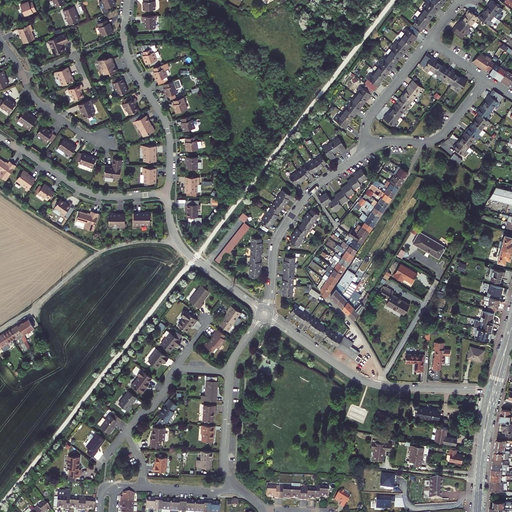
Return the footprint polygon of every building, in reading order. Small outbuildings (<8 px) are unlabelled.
[(103,0),(103,1),(104,0),(108,8),(117,4),(115,0),(103,0)] [(145,2),(145,5),(145,10),(157,10),(156,1),(155,1),(154,0),(145,0),(146,2),(145,2)] [(439,8),(443,2),(439,0),(431,0),(432,0),(431,0),(427,0),(426,2),(438,11),(440,8),(439,8)] [(33,1),(30,2),(29,2),(26,3),(26,2),(21,5),(25,15),(37,10),(33,1)] [(435,15),(438,11),(426,2),(423,7),(425,9),(422,13),(430,19),(434,14),(435,15)] [(492,5),(493,6),(489,11),(501,20),(503,21),(506,17),(503,14),(506,11),(495,2),(492,5)] [(75,6),(64,10),(66,17),(68,16),(71,24),(80,20),(77,13),(77,12),(75,6)] [(468,12),(469,13),(467,16),(475,22),(476,21),(479,23),(482,18),(471,9),(468,12)] [(498,24),(501,20),(489,11),(485,16),(484,15),(482,18),(494,27),(497,23),(498,24)] [(426,24),(430,19),(422,13),(419,17),(416,15),(413,20),(415,22),(424,29),(427,25),(426,24)] [(157,21),(157,16),(143,17),(143,21),(146,21),(146,29),(156,29),(156,21),(157,21)] [(473,25),(475,22),(467,16),(465,18),(473,25)] [(475,34),(470,29),(473,25),(465,18),(460,24),(459,23),(454,30),(464,38),(467,34),(472,38),(475,34)] [(108,20),(98,24),(103,35),(114,30),(110,22),(109,23),(108,20)] [(421,33),(424,29),(415,22),(412,26),(420,32),(421,33)] [(23,35),(24,38),(23,38),(24,43),(35,39),(32,31),(33,30),(31,24),(27,26),(26,25),(25,26),(19,29),(21,35),(23,35)] [(416,36),(420,32),(412,26),(409,30),(406,28),(403,32),(401,31),(399,35),(402,38),(410,44),(414,39),(415,40),(418,37),(416,36)] [(55,54),(65,50),(63,46),(62,46),(61,44),(62,44),(70,41),(66,33),(49,40),(55,54)] [(406,50),(410,44),(402,38),(399,42),(396,41),(393,45),(405,54),(407,50),(406,50)] [(390,49),(392,51),(389,55),(398,61),(401,56),(402,57),(405,54),(393,45),(390,49)] [(146,51),(144,52),(146,55),(145,56),(146,59),(145,59),(147,64),(158,60),(155,52),(154,52),(153,49),(151,49),(146,51)] [(436,60),(436,59),(427,53),(421,62),(426,66),(425,68),(429,72),(431,69),(435,72),(441,63),(436,60)] [(488,57),(482,53),(473,61),(487,70),(493,61),(494,60),(489,56),(488,57)] [(386,59),(384,57),(380,61),(392,70),(394,67),(393,66),(398,61),(389,55),(386,59)] [(107,58),(105,58),(98,60),(102,69),(101,71),(102,73),(104,73),(104,74),(109,72),(110,74),(118,72),(115,65),(114,65),(112,62),(113,60),(114,58),(110,57),(107,58)] [(377,66),(379,67),(376,71),(384,78),(388,73),(389,74),(392,70),(380,61),(377,66)] [(487,70),(491,73),(497,64),(493,61),(487,70)] [(155,72),(156,75),(157,80),(170,76),(168,72),(172,71),(170,63),(155,68),(156,71),(155,72)] [(447,66),(446,67),(441,63),(435,72),(440,75),(438,77),(442,80),(450,68),(447,66)] [(491,73),(496,76),(502,67),(497,64),(491,73)] [(71,77),(70,73),(71,73),(68,67),(56,72),(57,74),(59,78),(60,78),(63,85),(75,80),(73,76),(72,76),(71,77)] [(509,72),(502,67),(496,76),(495,76),(503,81),(509,72)] [(453,71),(454,70),(450,68),(442,80),(447,83),(449,80),(453,83),(458,75),(453,71)] [(0,88),(9,85),(7,79),(5,79),(4,76),(5,76),(6,75),(5,71),(0,72),(0,88)] [(381,84),(380,83),(384,78),(376,71),(373,76),(371,74),(367,78),(368,80),(365,84),(367,85),(374,91),(375,91),(381,84)] [(511,73),(509,72),(503,81),(509,85),(511,80),(511,73)] [(465,77),(464,78),(458,75),(453,83),(457,86),(456,89),(461,92),(469,80),(465,77)] [(126,83),(124,78),(123,78),(115,82),(113,82),(116,88),(117,87),(120,95),(129,91),(126,83)] [(165,88),(166,92),(167,97),(169,96),(177,93),(180,92),(178,88),(184,86),(181,78),(165,84),(166,88),(165,88)] [(425,89),(414,80),(408,87),(409,88),(405,93),(414,100),(417,96),(419,98),(423,93),(420,92),(421,91),(423,92),(425,89)] [(82,89),(84,88),(82,84),(69,89),(70,93),(72,92),(75,100),(85,96),(82,89)] [(357,91),(359,93),(356,97),(365,103),(369,98),(370,98),(372,95),(371,94),(374,91),(367,85),(364,88),(361,86),(357,91)] [(400,98),(398,101),(410,110),(413,106),(410,104),(414,100),(405,93),(401,98),(400,98)] [(488,98),(485,103),(493,109),(496,106),(498,107),(502,103),(490,94),(488,98)] [(0,106),(10,114),(17,104),(7,97),(4,102),(1,100),(0,101),(0,106)] [(360,108),(365,103),(356,97),(353,101),(351,99),(348,103),(359,112),(362,109),(360,108)] [(136,98),(134,99),(126,103),(124,104),(126,107),(127,107),(131,114),(140,110),(136,102),(138,101),(136,98)] [(175,105),(176,108),(177,113),(188,109),(185,101),(184,101),(183,98),(174,101),(176,104),(175,105)] [(94,105),(91,99),(79,104),(82,110),(83,110),(84,113),(83,113),(85,118),(96,113),(92,106),(94,105)] [(406,114),(410,110),(398,101),(395,104),(396,105),(392,110),(401,117),(404,112),(406,114)] [(344,108),(346,109),(343,113),(352,120),(355,114),(357,115),(359,112),(348,103),(344,108)] [(480,108),(477,111),(480,114),(489,120),(492,116),(490,114),(493,109),(485,103),(480,109),(480,108)] [(28,115),(29,113),(25,110),(18,120),(25,125),(24,126),(30,130),(37,119),(32,115),(31,116),(28,115)] [(398,120),(401,117),(392,110),(388,115),(387,115),(385,118),(396,127),(400,122),(398,120)] [(347,125),(352,120),(343,113),(340,117),(338,116),(335,120),(346,129),(348,126),(347,125)] [(492,122),(489,120),(480,114),(478,117),(478,118),(474,123),(482,129),(486,125),(488,127),(492,122)] [(157,130),(154,124),(153,125),(152,125),(151,122),(152,122),(148,115),(136,121),(137,123),(140,129),(142,128),(146,136),(157,130)] [(191,116),(182,119),(183,122),(182,122),(183,126),(182,126),(184,131),(195,128),(195,126),(197,126),(197,124),(197,122),(195,121),(193,121),(193,119),(192,120),(191,116)] [(471,128),(470,127),(468,130),(479,139),(481,136),(482,137),(486,132),(482,129),(474,123),(471,128)] [(50,131),(43,126),(38,134),(44,139),(43,140),(47,143),(48,141),(53,133),(55,131),(52,129),(50,131)] [(465,134),(466,134),(462,140),(470,146),(473,141),(476,143),(479,139),(468,130),(465,134)] [(48,141),(51,144),(57,136),(53,133),(48,141)] [(343,152),(348,148),(340,136),(324,147),(332,159),(337,156),(335,153),(341,148),(343,152)] [(196,140),(195,137),(187,138),(187,142),(186,142),(187,151),(199,149),(199,148),(203,147),(202,141),(198,142),(198,140),(196,140)] [(72,143),(65,139),(59,147),(66,151),(65,152),(71,156),(77,147),(72,143)] [(473,148),(470,146),(462,140),(458,145),(457,144),(454,148),(466,156),(470,150),(471,151),(473,148)] [(157,153),(157,145),(144,145),(143,148),(143,152),(145,152),(145,161),(158,161),(158,156),(157,156),(156,156),(156,153),(157,153)] [(464,159),(455,153),(452,158),(460,164),(464,159)] [(89,167),(94,169),(97,158),(92,156),(92,157),(84,154),(81,162),(81,163),(89,166),(89,167)] [(328,162),(323,155),(315,160),(321,168),(325,165),(325,164),(328,162)] [(199,169),(199,157),(188,157),(187,169),(199,169)] [(17,165),(11,161),(9,163),(9,164),(6,163),(0,158),(0,169),(1,170),(0,172),(0,175),(7,180),(17,165)] [(112,168),(112,167),(106,166),(105,176),(120,179),(123,160),(115,159),(114,167),(114,168),(112,168)] [(390,169),(395,162),(390,159),(385,165),(390,169)] [(321,168),(315,160),(307,166),(312,173),(315,171),(316,172),(321,168)] [(405,178),(410,171),(400,165),(395,172),(398,174),(405,178)] [(312,173),(307,166),(300,171),(305,179),(310,176),(309,175),(312,173)] [(156,178),(156,175),(157,175),(157,168),(144,168),(144,175),(145,175),(145,183),(157,183),(157,178),(156,178)] [(28,174),(29,172),(25,169),(18,180),(24,184),(23,186),(27,188),(29,189),(36,179),(31,175),(30,176),(27,174),(28,174)] [(333,201),(328,193),(320,198),(326,206),(330,203),(335,211),(343,205),(342,204),(350,198),(349,196),(356,191),(355,189),(363,184),(361,182),(369,177),(363,169),(356,174),(357,176),(350,181),(351,183),(343,188),(345,190),(337,196),(338,197),(333,201)] [(305,179),(300,171),(291,177),(296,184),(299,182),(300,183),(305,179)] [(405,178),(398,174),(393,181),(392,182),(400,187),(405,178)] [(200,184),(200,177),(187,177),(187,184),(188,184),(188,187),(187,187),(187,192),(188,192),(198,192),(199,184),(200,184)] [(378,183),(385,188),(383,190),(386,191),(385,192),(393,197),(396,192),(389,187),(389,186),(387,184),(379,179),(377,178),(374,183),(377,185),(378,183)] [(389,187),(396,192),(400,187),(392,182),(393,181),(391,180),(387,184),(389,186),(389,187)] [(374,182),(370,187),(374,189),(374,188),(377,190),(378,188),(381,191),(382,189),(377,185),(374,183),(374,182)] [(52,190),(53,189),(45,184),(39,193),(46,198),(47,197),(50,199),(55,192),(52,190)] [(511,189),(510,189),(497,186),(491,197),(511,202),(511,189)] [(367,191),(370,194),(372,196),(376,191),(374,189),(370,187),(367,191)] [(292,195),(285,190),(279,198),(287,203),(291,198),(289,198),(292,195)] [(380,194),(383,196),(382,197),(390,202),(393,197),(385,192),(386,191),(383,190),(380,194)] [(382,197),(379,201),(387,206),(390,202),(382,197)] [(287,203),(279,198),(274,206),(281,210),(283,207),(284,208),(287,203)] [(70,201),(68,204),(61,199),(56,207),(63,212),(62,213),(65,216),(73,204),(70,201)] [(387,206),(379,201),(376,206),(383,211),(387,206)] [(372,203),(369,208),(370,209),(373,211),(380,216),(383,211),(376,206),(372,203)] [(201,208),(201,204),(187,204),(187,208),(189,208),(189,216),(199,216),(199,208),(201,208)] [(281,210),(274,206),(268,214),(276,220),(280,215),(279,214),(281,210)] [(311,213),(310,212),(307,217),(315,222),(321,214),(313,209),(311,213)] [(380,216),(373,211),(370,209),(367,213),(370,216),(377,221),(380,216)] [(91,215),(88,214),(80,211),(78,220),(77,225),(85,227),(85,228),(95,231),(100,213),(92,211),(92,214),(91,215)] [(143,214),(143,213),(135,213),(135,226),(138,226),(143,225),(143,224),(151,224),(151,211),(146,211),(146,213),(146,214),(143,214)] [(118,214),(115,214),(115,213),(110,213),(110,225),(118,225),(118,227),(124,227),(126,227),(126,213),(118,213),(118,214)] [(502,217),(502,219),(510,221),(511,221),(511,215),(501,213),(500,216),(502,217)] [(276,220),(268,214),(263,222),(270,227),(272,223),(273,224),(276,220)] [(377,221),(370,216),(366,221),(374,226),(377,221)] [(302,226),(310,230),(315,222),(307,217),(304,221),(305,222),(302,226)] [(366,221),(363,225),(371,230),(374,226),(366,221)] [(363,225),(360,223),(355,230),(366,237),(371,230),(363,225)] [(304,238),(310,230),(302,226),(300,229),(299,228),(296,233),(304,238)] [(363,243),(366,237),(355,230),(351,227),(348,232),(352,235),(356,238),(363,243)] [(420,231),(413,243),(439,258),(446,247),(420,231)] [(292,242),(299,246),(304,238),(296,233),(293,237),(294,238),(292,242)] [(500,240),(498,246),(501,247),(511,249),(511,240),(511,241),(511,240),(511,235),(505,234),(503,240),(500,240)] [(351,244),(358,249),(363,243),(356,238),(352,235),(347,241),(351,244)] [(262,236),(254,236),(253,246),(263,247),(263,241),(262,241),(262,236)] [(342,245),(346,249),(355,254),(358,249),(351,244),(347,241),(346,240),(342,245)] [(346,249),(342,245),(339,243),(337,247),(345,253),(343,256),(350,261),(355,254),(346,249)] [(263,247),(253,246),(252,255),(261,256),(261,251),(262,252),(263,247)] [(511,258),(511,253),(511,249),(501,247),(498,260),(505,262),(507,257),(511,258)] [(402,248),(398,255),(403,257),(406,251),(402,248)] [(336,255),(328,249),(327,251),(333,256),(334,257),(336,255)] [(336,255),(334,257),(347,266),(350,261),(343,256),(338,252),(336,255)] [(261,256),(252,255),(251,264),(261,265),(262,260),(260,260),(261,256)] [(287,259),(286,259),(285,265),(295,265),(295,256),(287,255),(287,259)] [(347,266),(334,257),(333,256),(331,259),(335,261),(332,265),(336,267),(335,268),(343,273),(347,266)] [(463,270),(465,263),(459,261),(457,268),(463,270)] [(259,271),(261,271),(261,265),(251,264),(250,274),(259,275),(259,271)] [(412,283),(417,274),(401,264),(394,276),(402,281),(404,278),(412,283)] [(285,270),(286,270),(286,274),(294,275),(295,265),(285,265),(285,270)] [(328,270),(340,277),(343,273),(335,268),(336,267),(332,265),(328,270)] [(338,301),(344,295),(347,290),(356,274),(353,272),(354,272),(349,268),(332,295),(338,301)] [(502,274),(505,275),(506,271),(494,268),(491,279),(500,282),(502,274)] [(324,276),(325,277),(328,279),(328,280),(335,284),(340,277),(328,270),(324,276)] [(343,307),(349,312),(355,306),(360,299),(356,296),(370,273),(366,271),(353,296),(350,301),(343,307)] [(285,278),(284,278),(284,284),(293,284),(294,275),(286,274),(285,278)] [(328,280),(328,279),(325,277),(319,285),(327,297),(335,284),(328,280)] [(284,293),(293,294),(293,284),(284,284),(283,289),(285,289),(284,293)] [(203,303),(211,291),(202,285),(190,301),(201,309),(204,304),(203,303)] [(387,304),(404,314),(410,304),(393,294),(394,291),(386,286),(381,293),(390,298),(387,304)] [(309,291),(318,297),(321,293),(312,287),(309,291)] [(353,296),(347,290),(344,295),(350,301),(353,296)] [(488,308),(497,311),(500,298),(486,294),(484,299),(487,300),(490,300),(489,304),(488,308)] [(338,301),(343,307),(350,301),(344,295),(338,301)] [(363,301),(358,308),(355,306),(349,312),(355,319),(361,312),(366,303),(363,301)] [(230,329),(242,311),(232,304),(230,307),(228,311),(229,312),(221,323),(230,329)] [(294,313),(294,314),(299,318),(304,310),(296,304),(291,311),(294,313)] [(194,325),(199,319),(186,310),(183,315),(185,317),(180,325),(188,331),(193,324),(194,325)] [(312,315),(304,310),(299,318),(303,321),(304,320),(307,322),(312,315)] [(494,313),(482,310),(480,320),(493,323),(494,318),(493,318),(494,313)] [(314,329),(320,321),(312,315),(307,322),(310,324),(310,326),(314,329)] [(29,319),(19,325),(25,334),(34,328),(29,319)] [(493,323),(480,320),(478,327),(491,331),(493,323)] [(328,326),(320,321),(314,329),(319,332),(319,331),(323,334),(328,326)] [(19,325),(12,329),(17,337),(19,342),(20,341),(25,350),(29,348),(26,342),(23,337),(26,335),(25,334),(19,325)] [(326,336),(325,337),(330,340),(336,332),(328,326),(323,334),(326,336)] [(476,335),(489,338),(491,331),(478,327),(476,335)] [(228,339),(225,337),(227,334),(219,328),(215,334),(217,336),(215,339),(213,339),(212,341),(211,340),(210,339),(206,344),(217,352),(221,348),(228,339)] [(17,337),(12,329),(0,336),(0,341),(0,342),(0,341),(0,349),(4,347),(3,346),(17,337)] [(163,344),(171,350),(174,347),(177,344),(178,345),(179,346),(183,340),(182,339),(175,334),(169,330),(166,334),(169,336),(163,344)] [(178,330),(175,334),(182,339),(185,335),(178,330)] [(338,345),(342,340),(344,337),(336,332),(330,340),(335,343),(338,345)] [(445,350),(445,344),(436,343),(436,350),(437,350),(436,359),(435,359),(435,371),(441,371),(442,364),(446,364),(446,356),(440,356),(440,350),(445,350)] [(355,347),(352,345),(351,347),(347,352),(350,354),(355,347)] [(483,360),(487,349),(473,345),(469,357),(483,360)] [(166,363),(170,358),(159,349),(150,361),(159,367),(162,363),(164,361),(165,361),(166,363)] [(425,354),(407,354),(407,362),(416,362),(416,370),(424,371),(425,354)] [(150,383),(154,377),(138,366),(135,370),(135,372),(141,376),(134,385),(144,393),(151,383),(150,383)] [(208,395),(204,395),(204,399),(219,400),(220,380),(208,380),(208,395)] [(130,391),(120,403),(121,404),(130,391)] [(138,397),(130,391),(121,404),(130,411),(134,406),(133,405),(138,397)] [(174,410),(178,404),(171,399),(166,405),(168,406),(160,416),(169,422),(177,412),(174,410)] [(218,412),(219,404),(206,404),(206,420),(216,420),(216,415),(216,411),(218,412)] [(419,406),(417,415),(439,420),(441,411),(419,406)] [(119,425),(124,419),(116,413),(113,416),(111,414),(102,426),(111,433),(118,424),(119,425)] [(217,433),(217,425),(204,425),(204,433),(205,433),(205,440),(215,441),(216,436),(216,433),(217,433)] [(448,427),(438,425),(436,439),(457,443),(458,438),(447,436),(448,427)] [(166,440),(167,427),(155,426),(154,439),(153,439),(152,446),(163,447),(164,440),(166,440)] [(99,450),(107,439),(98,433),(96,437),(93,440),(88,447),(92,449),(89,453),(95,457),(100,450),(99,450)] [(372,447),(376,448),(374,459),(384,460),(386,450),(391,451),(392,442),(386,441),(386,442),(373,441),(372,447)] [(428,453),(430,443),(425,442),(424,446),(410,443),(409,449),(412,449),(410,460),(415,460),(414,463),(416,463),(416,465),(419,465),(420,464),(421,456),(423,457),(424,453),(428,453)] [(457,452),(457,448),(450,447),(449,452),(451,453),(450,460),(454,461),(454,460),(462,462),(464,454),(457,452)] [(216,458),(216,451),(204,451),(204,459),(200,459),(199,467),(214,467),(214,460),(214,458),(216,458)] [(81,470),(81,457),(70,457),(70,464),(69,464),(68,469),(72,470),(71,476),(78,477),(82,477),(82,470),(81,470)] [(168,471),(168,457),(158,457),(157,463),(157,466),(156,466),(155,470),(168,471)] [(395,475),(380,475),(380,488),(393,489),(393,480),(395,480),(395,475)] [(442,499),(443,480),(432,479),(430,502),(437,502),(437,499),(442,499)] [(293,487),(292,498),(300,498),(300,499),(304,500),(305,488),(301,487),(301,483),(293,483),(293,487)] [(280,498),(281,486),(268,485),(267,497),(276,497),(276,498),(280,498)] [(330,497),(330,486),(318,485),(317,488),(317,497),(321,498),(321,497),(330,497)] [(293,487),(281,486),(280,498),(284,499),(284,497),(292,498),(293,487)] [(317,497),(317,488),(305,488),(304,500),(309,500),(309,499),(317,499),(317,497)] [(344,509),(351,497),(342,491),(336,500),(340,502),(342,503),(340,506),(344,509)] [(120,502),(133,503),(134,493),(123,492),(122,498),(121,498),(120,502)] [(156,497),(155,498),(147,498),(146,509),(159,510),(159,497),(156,497)] [(170,511),(171,510),(171,499),(164,499),(164,498),(159,497),(159,510),(162,510),(162,511),(170,511)] [(376,497),(376,509),(390,509),(390,503),(395,503),(395,498),(376,497)] [(71,511),(71,509),(72,499),(56,498),(55,509),(67,510),(67,511),(71,511)] [(72,498),(72,499),(71,509),(80,509),(80,511),(84,511),(84,499),(72,498)] [(171,510),(183,511),(183,499),(179,498),(179,500),(171,499),(171,510)] [(96,510),(97,500),(84,499),(84,511),(88,511),(88,510),(96,510)] [(195,511),(196,501),(187,500),(188,499),(183,499),(183,511),(187,511),(186,511),(195,511)] [(204,500),(204,501),(196,501),(195,511),(201,511),(207,511),(208,500),(204,500)] [(212,502),(212,500),(208,500),(207,511),(219,511),(220,502),(212,502)] [(126,511),(132,511),(133,503),(120,502),(120,507),(122,507),(122,511),(126,511)] [(51,511),(53,511),(46,503),(37,511),(51,511)]
